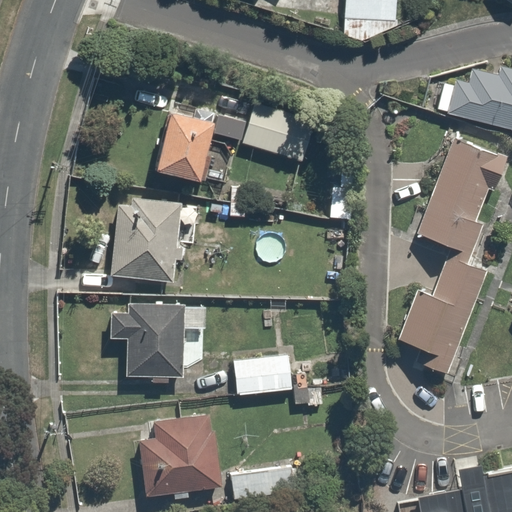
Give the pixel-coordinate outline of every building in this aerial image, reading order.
[(338,0),(337,34),(361,39),(396,23),(397,0),(338,0)] [(511,68),(490,62),(450,78),(422,74),(418,106),(511,131),(511,68)] [(244,95),(233,140),(297,157),(309,111),(244,95)] [(193,177),(209,107),(187,102),(185,111),(155,104),(141,166),(193,177)] [(445,372),(485,269),(466,261),(481,222),(474,220),(486,186),(493,189),(505,155),(452,136),(415,231),(449,244),(430,293),(415,288),(396,337),(419,345),(414,360),(445,372)] [(249,182),(222,180),(220,215),(246,217),(249,182)] [(341,181),(322,180),(320,216),(340,217),(341,181)] [(163,281),(169,242),(192,245),(198,206),(174,203),(110,193),(98,271),(163,281)] [(176,374),(177,302),(177,298),(124,298),(124,308),(100,308),(100,341),(113,342),(113,373),(143,374),(143,380),(168,380),(168,374),(176,374)] [(285,348),(226,354),(229,394),(288,389),(285,348)] [(205,411),(148,419),(150,434),(130,437),(137,490),(214,481),(205,411)] [(511,511),(511,468),(485,474),(484,470),(480,471),(478,461),(455,466),(459,487),(415,495),(418,511),(511,511)] [(288,464),(228,470),(230,496),(290,491),(288,464)]
